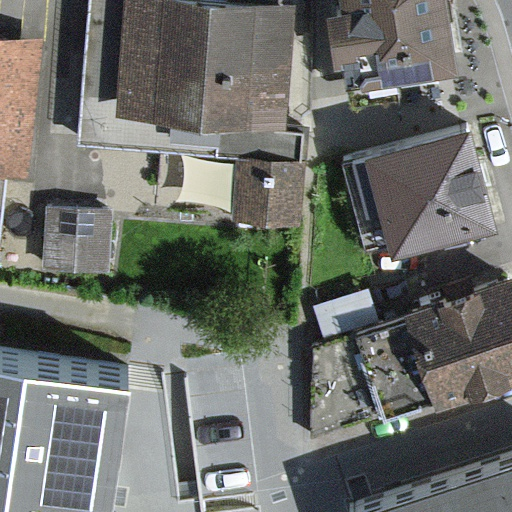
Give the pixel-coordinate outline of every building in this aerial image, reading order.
[(285,6),(212,0),(91,0),(79,143),(241,157),(236,215),(298,220),(305,134),(274,131),(285,6)] [(338,0),(346,78),(446,68),(439,0),(338,0)] [(44,40),(0,35),(0,167),(31,171),(44,40)] [(472,127),(370,157),(399,257),(501,228),(472,127)] [(115,212),(49,210),(47,267),(113,270),(115,212)] [(511,380),(511,279),(335,341),(366,431),(511,380)] [(131,365),(0,343),(0,484),(109,502),(131,365)] [(511,511),(511,430),(346,486),(354,511),(511,511)]
